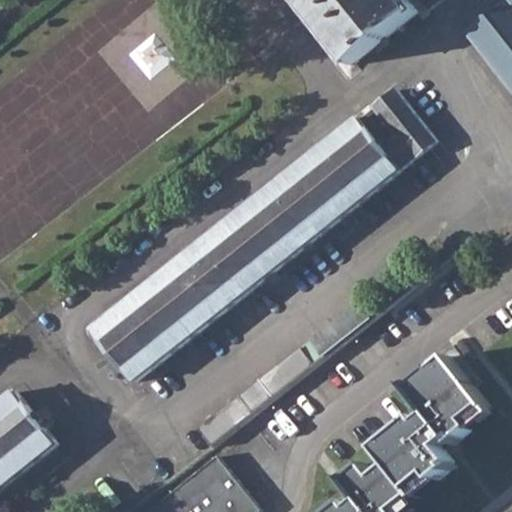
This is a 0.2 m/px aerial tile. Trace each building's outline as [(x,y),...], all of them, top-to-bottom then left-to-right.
[(298,0),(350,67),(418,12),(408,0),(298,0)] [(511,0),(510,0),(466,35),(511,92),(511,0)] [(94,331),(135,384),(438,144),(396,91),(94,331)] [(308,341),(320,358),(371,318),(358,301),(308,341)] [(194,432),(207,449),(309,368),(296,352),(194,432)] [(396,511),(416,496),(412,491),(432,475),(437,481),(451,470),(448,466),(452,463),(441,450),(457,438),(459,440),(473,430),(467,422),(489,406),(452,359),(437,371),(435,370),(413,389),(427,407),(415,416),(418,420),(379,450),(392,466),(374,481),(366,469),(350,481),(359,493),(347,502),(349,504),(338,511),(396,511)] [(0,406),(0,492),(57,447),(15,394),(0,406)] [(255,511),(213,459),(146,511),(255,511)]
